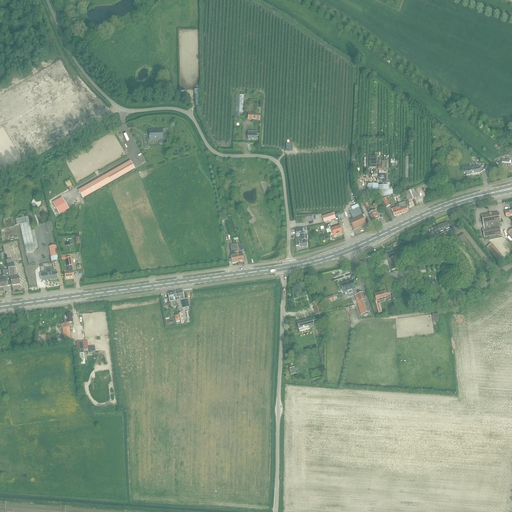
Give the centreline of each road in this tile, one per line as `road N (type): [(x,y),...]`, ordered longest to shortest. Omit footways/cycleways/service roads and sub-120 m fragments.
road 1 (unclassified): [(287,266),(280,165),(265,156),(218,154),(184,111),(117,106),(71,57),(47,0)]
road 2 (secondary): [(0,306),(287,266)]
road 3 (unclassified): [(275,511),(287,266)]
road 4 (tertiary): [(511,263),(481,289),(435,305),(347,250)]
road 5 (secondary): [(347,250),(444,206),(511,188)]
